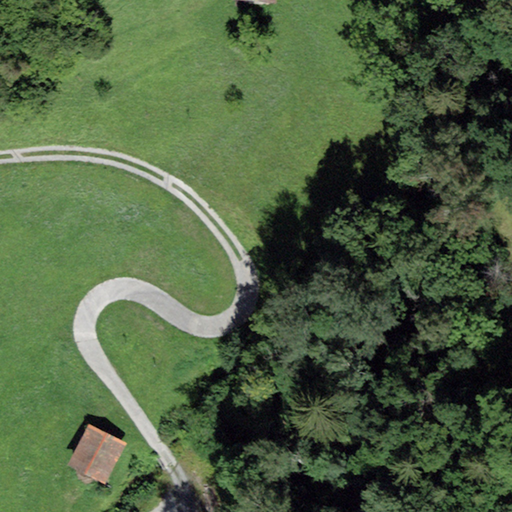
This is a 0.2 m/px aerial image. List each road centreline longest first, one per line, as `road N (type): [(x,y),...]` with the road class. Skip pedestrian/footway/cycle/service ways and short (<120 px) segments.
road 1 (track): [(188,511),(188,500),(114,390),(84,318),(120,281),(217,325),(252,281)]
road 2 (track): [(0,157),(93,152),(213,211),(252,281)]
